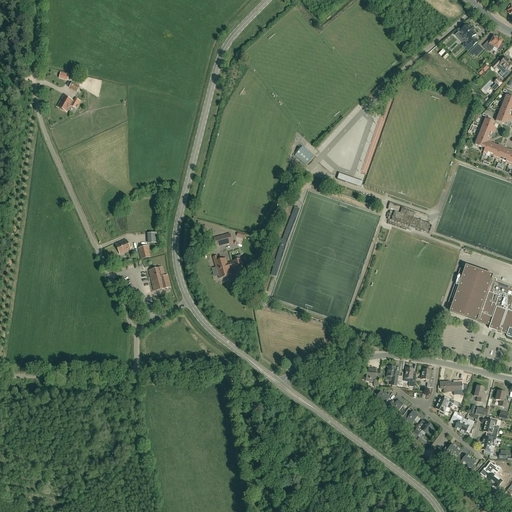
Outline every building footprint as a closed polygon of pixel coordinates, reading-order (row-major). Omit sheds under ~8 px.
[(461,30),(459,32),(462,35),(461,36),(464,40),(465,39),(468,42),(463,46),(467,51),(478,42),(474,37),(476,35),(473,31),(474,30),(471,28),(468,25),(465,27),(464,26),(460,29),(461,30)] [(503,41),(502,41),(502,39),(500,39),(499,39),(498,39),(494,37),(489,45),(487,43),(483,47),(485,49),(489,53),(494,47),(501,51),(504,46),(501,44),(503,41)] [(473,49),(471,51),(474,55),(476,57),(479,55),(473,49)] [(498,61),(492,67),(495,70),(497,67),(501,72),(504,74),(502,76),(503,76),(505,79),(511,73),(508,70),(511,66),(511,64),(505,58),(500,63),(498,61)] [(421,63),(411,72),(415,76),(410,82),(416,84),(422,77),(421,77),(426,71),(423,69),(425,67),(421,63)] [(485,64),(480,69),(484,73),(489,68),(485,64)] [(461,76),(466,81),(471,76),(478,81),(481,77),(467,67),(465,70),(462,68),(458,73),(461,76)] [(423,86),(428,88),(432,81),(435,75),(432,74),(433,71),(429,68),(426,71),(421,77),(422,77),(426,81),(423,86)] [(432,81),(438,84),(436,91),(441,93),(443,86),(445,79),(444,79),(441,78),(442,74),(436,73),(435,75),(432,81)] [(459,78),(457,75),(453,79),(454,80),(456,87),(461,86),(467,91),(472,86),(466,81),(461,76),(459,78)] [(443,86),(450,88),(453,96),(459,99),(456,87),(454,80),(450,81),(449,77),(444,78),(444,79),(445,79),(443,86)] [(72,82),(69,88),(77,93),(80,87),(72,82)] [(73,102),(63,96),(57,107),(67,113),(73,102)] [(502,102),(511,105),(511,97),(506,96),(505,99),(503,99),(502,102)] [(76,99),(72,107),(76,109),(80,101),(76,99)] [(511,105),(502,102),(501,105),(502,105),(501,109),(511,113),(511,111),(511,105)] [(510,116),(511,113),(501,109),(500,112),(498,112),(497,115),(511,120),(511,117),(510,116)] [(510,123),(511,120),(497,115),(496,118),(497,118),(496,122),(502,124),(506,126),(508,122),(510,123)] [(481,125),(495,131),(496,128),(494,127),(496,123),(485,119),(484,123),(482,122),(481,125)] [(494,134),(495,131),(481,125),(480,129),(481,129),(480,132),(490,136),(492,133),(494,134)] [(489,140),(490,136),(480,132),(479,136),(477,135),(476,138),(487,143),(488,141),(490,142),(490,141),(489,140)] [(483,152),(487,143),(476,138),(475,141),(476,142),(475,145),(482,148),(480,151),(483,152)] [(491,142),(490,142),(488,141),(487,143),(483,152),(483,154),(486,156),(486,154),(490,156),(494,145),(490,144),(491,142)] [(496,160),(501,146),(498,145),(498,147),(494,145),(490,156),(493,157),(493,158),(496,160)] [(503,161),(507,150),(503,149),(504,147),(501,146),(496,160),(499,161),(499,159),(503,161)] [(296,154),(307,164),(313,156),(302,147),(296,154)] [(508,165),(511,155),(511,150),(510,152),(507,150),(503,161),(506,162),(505,164),(508,165)] [(337,179),(357,187),(355,179),(339,173),(338,176),(337,179)] [(409,230),(410,227),(427,233),(430,224),(429,224),(429,221),(427,221),(429,217),(427,217),(428,216),(390,203),(388,208),(388,210),(390,211),(387,219),(407,226),(406,229),(409,230)] [(300,210),(294,208),(282,243),(271,276),(275,279),(276,279),(287,245),(300,210)] [(161,244),(160,234),(148,234),(148,245),(161,244)] [(214,238),(216,247),(232,243),(230,234),(214,238)] [(126,240),(116,245),(117,249),(117,251),(118,251),(120,255),(130,250),(126,240)] [(147,247),(139,249),(141,260),(150,257),(147,247)] [(218,276),(219,279),(230,275),(228,268),(233,267),(235,274),(245,271),(242,259),(234,262),(232,262),(227,264),(225,259),(218,261),(217,256),(213,258),(216,267),(218,276)] [(507,336),(507,338),(511,339),(511,310),(509,310),(511,298),(510,297),(511,296),(511,292),(511,287),(506,285),(505,287),(503,287),(504,284),(496,282),(496,279),(491,278),(492,276),(467,267),(465,266),(465,268),(464,270),(460,269),(448,302),(452,304),(449,312),(454,314),(477,322),(490,326),(489,328),(507,335),(506,336),(507,336)] [(164,276),(162,268),(149,271),(154,291),(170,288),(167,275),(164,276)] [(258,295),(261,284),(256,282),(252,293),(258,295)] [(396,386),(398,375),(399,375),(399,372),(395,371),(395,368),(394,368),(394,367),(393,366),(390,366),(389,367),(388,367),(388,371),(387,371),(386,380),(391,381),(391,384),(391,386),(392,386),(396,386)] [(408,368),(408,369),(406,368),(404,378),(409,379),(409,387),(414,387),(415,379),(412,378),(413,373),(413,369),(411,369),(410,368),(409,368),(408,368)] [(378,388),(378,386),(380,374),(376,373),(376,370),(372,369),(368,369),(368,373),(366,373),(366,377),(365,377),(364,380),(366,380),(365,381),(374,382),(373,387),(368,388),(369,391),(378,388)] [(430,373),(431,371),(424,370),(423,373),(422,373),(421,378),(421,379),(426,380),(425,383),(427,383),(427,388),(432,389),(434,374),(430,373)] [(450,382),(440,383),(440,389),(444,389),(444,392),(453,392),(453,384),(450,384),(450,382)] [(463,385),(462,385),(461,383),(453,383),(453,384),(453,392),(453,395),(459,395),(464,397),(467,386),(463,385)] [(484,404),(486,396),(482,395),(483,390),(484,388),(477,386),(474,397),(478,398),(476,402),(478,402),(484,404)] [(385,409),(388,406),(385,404),(388,400),(390,398),(387,395),(386,396),(380,392),(376,398),(379,401),(378,401),(382,404),(379,408),(384,411),(385,409)] [(505,408),(506,402),(503,401),(505,393),(498,392),(495,400),(500,401),(499,406),(502,407),(505,408)] [(453,405),(454,402),(444,397),(443,400),(440,398),(438,404),(449,409),(452,404),(453,405)] [(385,409),(384,411),(382,414),(387,417),(387,416),(391,419),(396,413),(397,413),(404,404),(398,400),(392,408),(389,405),(388,406),(385,409)] [(448,413),(449,409),(438,404),(435,409),(441,412),(440,414),(441,415),(443,416),(445,411),(448,413)] [(478,416),(484,417),(485,415),(486,410),(477,408),(475,415),(478,416)] [(410,415),(407,412),(406,412),(400,420),(406,424),(408,422),(412,425),(418,416),(413,411),(410,415)] [(456,418),(456,417),(457,416),(458,413),(456,412),(454,416),(453,416),(450,423),(453,424),(456,418)] [(499,418),(507,421),(509,414),(501,412),(499,418)] [(461,428),(464,424),(461,422),(462,420),(456,418),(453,424),(456,426),(454,429),(460,432),(461,428)] [(499,430),(501,421),(494,419),(493,422),(489,421),(486,421),(485,426),(499,430)] [(471,429),(473,425),(474,422),(468,420),(467,421),(465,420),(464,424),(461,428),(460,432),(464,434),(465,434),(468,427),(471,429)] [(415,430),(413,434),(411,436),(415,439),(417,437),(422,431),(426,434),(430,429),(429,429),(432,426),(426,421),(423,425),(422,427),(419,425),(415,430)] [(499,430),(485,426),(483,432),(486,433),(491,434),(490,437),(491,437),(496,438),(499,430)] [(496,439),(496,438),(491,437),(491,440),(485,439),(484,439),(484,440),(483,440),(482,441),(481,444),(494,447),(495,446),(494,444),(494,442),(496,441),(496,439)] [(449,458),(457,448),(452,444),(450,447),(448,445),(443,451),(448,455),(446,457),(449,458)] [(494,448),(494,447),(481,444),(481,447),(481,448),(482,448),(481,450),(484,451),(489,452),(488,455),(489,455),(493,456),(495,448),(494,448)] [(457,462),(459,460),(457,458),(462,452),(457,448),(449,458),(451,460),(452,460),(453,459),(457,462)] [(506,460),(506,454),(507,451),(500,450),(500,453),(499,453),(498,459),(506,460)] [(466,466),(471,459),(466,455),(461,461),(459,460),(457,462),(462,466),(463,464),(466,466)] [(471,459),(466,466),(462,470),(466,472),(468,472),(469,471),(471,473),(474,470),(471,468),(476,462),(471,459)] [(485,468),(483,470),(489,474),(487,477),(489,478),(487,480),(487,481),(497,488),(499,486),(502,481),(492,474),(498,467),(495,464),(494,465),(490,462),(485,468)]
